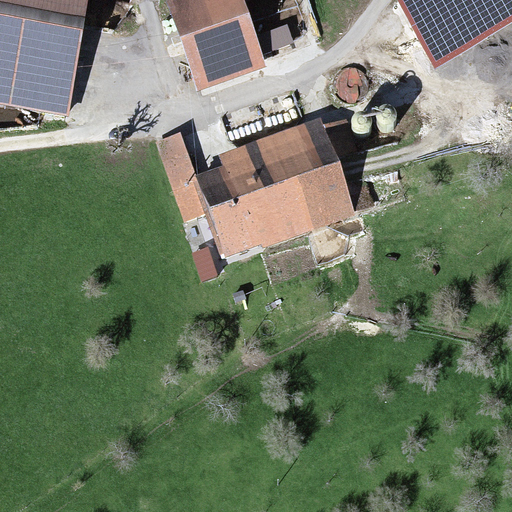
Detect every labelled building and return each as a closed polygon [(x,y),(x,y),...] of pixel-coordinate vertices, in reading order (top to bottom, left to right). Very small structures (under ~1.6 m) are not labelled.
[(88,0),(0,0),(0,103),(69,115),(88,0)] [(172,0),(178,13),(172,16),(203,94),(262,71),(233,0),(172,0)] [(511,0),(398,0),(438,65),(511,20),(511,0)] [(200,191),(228,265),(354,218),(322,132),(218,171),(223,182),(200,191)] [(177,144),(158,150),(183,227),(202,221),(177,144)]
